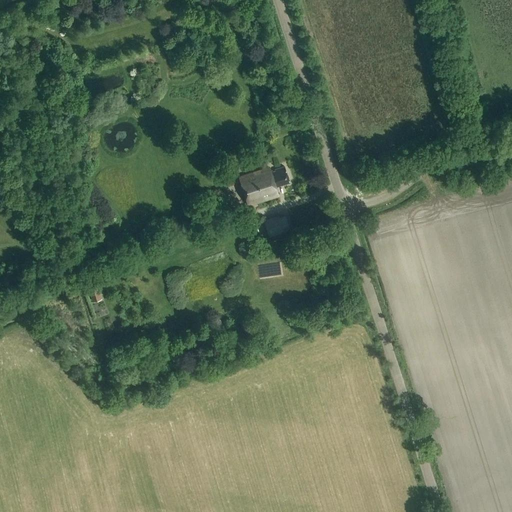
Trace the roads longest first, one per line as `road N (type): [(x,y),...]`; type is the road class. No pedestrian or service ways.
road 1 (tertiary): [(439,511),(344,210)]
road 2 (tertiary): [(344,210),(277,0)]
road 3 (unclassified): [(344,210),(430,167),(511,142)]
